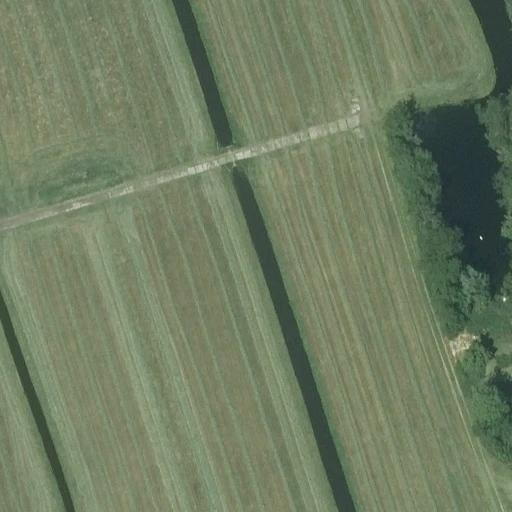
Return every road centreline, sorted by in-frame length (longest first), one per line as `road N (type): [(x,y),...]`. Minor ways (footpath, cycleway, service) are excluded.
road 1 (track): [(497,511),(332,0)]
road 2 (track): [(0,227),(367,124)]
